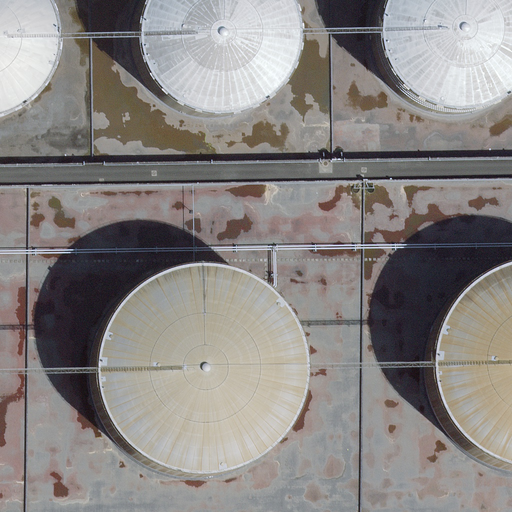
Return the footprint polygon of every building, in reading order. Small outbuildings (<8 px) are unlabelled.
[(0,0),(0,116),(5,114),(23,95),(34,71),(36,44),(30,19),(17,0),(0,0)] [(132,0),(122,16),(116,41),(118,67),(129,91),(146,110),(169,122),(194,126),(220,122),(243,110),(261,91),(272,67),(274,41),(268,16),(257,0),(132,0)] [(373,0),(366,12),(360,37),(362,63),(373,86),(390,105),(413,118),(438,122),(464,118),(487,106),(505,87),(511,71),(511,11),(504,0),(373,0)] [(419,336),(412,370),(416,403),(430,434),(454,458),(484,473),(511,477),(511,272),(497,272),(464,284),(437,306),(419,336)] [(82,342),(75,376),(79,409),(93,440),(117,464),(147,479),(180,484),(213,478),(243,462),(266,437),(280,406),(283,373),(274,339),(255,310),(228,289),(195,278),(160,278),(127,290),(100,312),(82,342)]
